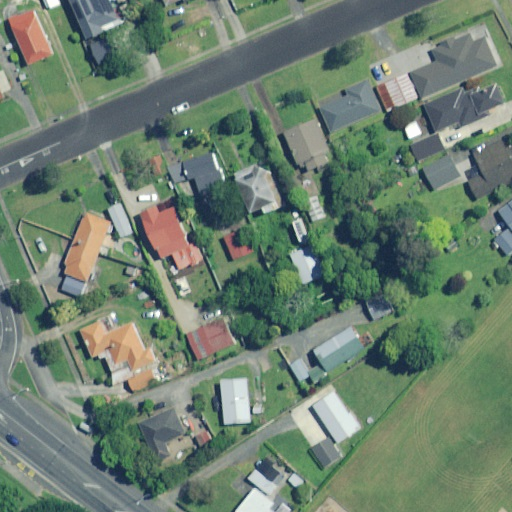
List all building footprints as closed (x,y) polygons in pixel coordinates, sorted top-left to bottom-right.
[(61,4),(59,0),(46,0),(50,8),(61,4)] [(130,20),(120,0),(68,0),(86,40),(130,20)] [(185,3),(193,0),(162,0),(166,8),(184,0),(185,3)] [(52,55),(32,10),(9,20),(28,65),(52,55)] [(473,43),(469,33),(430,49),(436,62),(377,86),(387,111),(497,67),(485,38),(473,43)] [(0,99),(4,97),(3,93),(12,89),(4,72),(0,73),(0,99)] [(381,111),(367,79),(344,89),(347,95),(319,107),(330,133),(381,111)] [(505,105),(498,88),(472,99),(468,88),(424,106),(436,134),(456,126),(458,130),(488,118),(486,112),(505,105)] [(330,150),(316,118),(284,131),(299,167),(305,165),(308,171),(329,162),(325,152),(330,150)] [(421,134),(416,122),(404,127),(409,139),(421,134)] [(444,150),(437,135),(412,146),(419,162),(444,150)] [(511,147),(506,151),(501,140),(474,154),(483,173),(468,181),(477,199),(511,181),(511,147)] [(226,191),(212,152),(203,156),(168,169),(174,185),(195,177),(203,200),(226,191)] [(460,177),(449,156),(423,169),(434,191),(460,177)] [(280,206),(266,170),(239,180),(252,214),(264,209),(265,212),(280,206)] [(324,217),(317,197),(305,201),(313,222),(324,217)] [(511,201),(499,211),(511,228),(511,201)] [(134,233),(120,203),(108,209),(122,238),(134,233)] [(161,214),(157,206),(140,212),(159,259),(189,247),(173,208),(161,214)] [(85,212),(74,241),(64,266),(67,267),(64,272),(88,282),(111,223),(85,212)] [(310,238),(301,219),(292,223),(300,242),(310,238)] [(252,252),(241,228),(222,236),(233,260),(252,252)] [(511,251),(511,234),(509,229),(495,239),(507,255),(511,251)] [(325,275),(313,246),(291,255),(304,284),(325,275)] [(86,285),(66,278),(62,290),(82,297),(86,285)] [(215,299),(210,286),(192,294),(197,306),(215,299)] [(393,312),(384,291),(365,300),(374,320),(393,312)] [(234,344),(223,319),(187,335),(198,360),(234,344)] [(137,375),(135,370),(156,362),(149,346),(142,349),(132,324),(108,333),(103,322),(82,330),(93,358),(99,355),(101,359),(106,356),(112,371),(111,383),(112,386),(127,380),(132,394),(156,384),(151,370),(137,375)] [(367,349),(353,327),(314,351),(327,373),(367,349)] [(327,376),(320,365),(308,373),(315,384),(327,376)] [(250,422),(246,379),(220,381),(224,425),(250,422)] [(361,428),(334,391),(313,407),(339,444),(361,428)] [(185,436),(174,409),(140,424),(156,463),(170,457),(164,444),(185,436)] [(216,445),(206,430),(193,439),(203,454),(216,445)] [(341,457),(328,438),(311,449),(324,468),(341,457)] [(276,486),(256,470),(249,479),(269,495),(276,486)] [(275,503),(257,488),(237,511),(274,511),(270,509),(275,503)]
